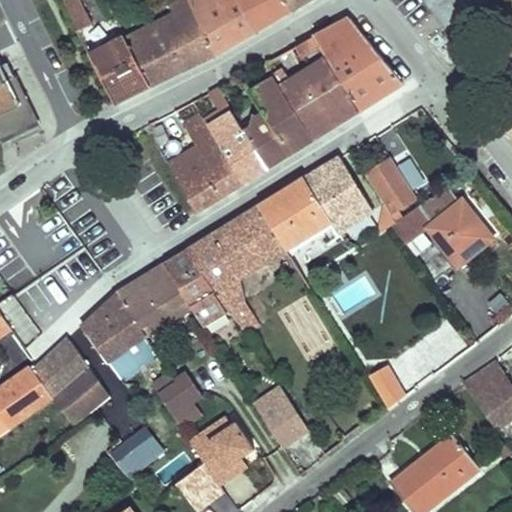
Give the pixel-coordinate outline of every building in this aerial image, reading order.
[(80,0),(63,0),(62,1),(79,32),(93,24),(80,0)] [(162,18),(126,35),(152,84),(216,52),(189,0),(170,0),(175,8),(161,15),(162,18)] [(189,0),(216,52),(258,29),(243,0),(189,0)] [(290,0),(243,0),(258,29),(295,8),(290,0)] [(351,18),(316,36),(360,108),(404,81),(351,18)] [(126,35),(90,53),(116,102),(152,84),(126,35)] [(279,77),(314,136),(360,108),(316,36),(301,44),(299,45),(313,67),(293,79),(285,67),(276,72),(277,74),(279,77)] [(269,61),(262,65),(271,77),(277,74),(276,72),(269,61)] [(7,65),(0,68),(0,139),(1,143),(37,125),(7,65)] [(268,117),(290,151),(314,136),(279,77),(277,74),(271,77),(251,90),(252,91),(253,93),(268,117)] [(218,87),(222,96),(227,93),(223,85),(218,87)] [(219,106),(213,110),(220,122),(233,113),(222,96),(218,87),(210,92),(219,106)] [(204,115),(244,181),(267,166),(242,127),(233,113),(220,122),(213,110),(204,115)] [(196,144),(167,162),(196,210),(244,181),(204,115),(186,127),(196,144)] [(242,127),(267,166),(290,151),(268,117),(265,122),(253,121),(253,117),(242,127)] [(172,141),(164,124),(155,128),(155,130),(152,132),(158,148),(172,141)] [(152,132),(150,125),(144,129),(147,134),(152,132)] [(376,211),(342,155),(308,177),(342,231),(376,211)] [(377,187),(387,181),(380,171),(371,177),(377,187)] [(438,189),(445,183),(439,174),(431,180),(438,189)] [(342,231),(308,177),(285,190),(312,234),(318,245),(342,231)] [(387,181),(377,187),(396,219),(409,211),(389,179),(387,181)] [(458,263),(496,237),(466,196),(459,200),(448,184),(423,203),(435,219),(429,223),(458,263)] [(57,207),(40,185),(1,212),(16,235),(19,233),(57,207)] [(312,234),(285,190),(262,204),(290,249),(312,234)] [(404,240),(429,223),(435,219),(423,203),(394,226),(404,240)] [(262,204),(191,249),(234,312),(250,301),(238,281),(290,249),(262,204)] [(57,207),(19,233),(32,253),(70,227),(57,207)] [(234,312),(191,249),(167,264),(207,327),(209,329),(221,322),(214,312),(222,307),(227,316),(234,312)] [(207,327),(167,264),(120,294),(143,330),(146,328),(143,323),(155,314),(159,319),(174,309),(171,303),(181,296),(189,307),(205,329),(207,327)] [(60,272),(47,278),(54,297),(68,291),(60,272)] [(55,324),(30,286),(3,303),(28,341),(55,324)] [(450,301),(466,323),(480,313),(464,290),(450,301)] [(143,330),(120,294),(83,327),(107,361),(125,348),(123,345),(143,330)] [(189,307),(181,296),(171,303),(174,309),(159,319),(155,314),(143,323),(146,328),(143,330),(148,337),(189,307)] [(0,306),(0,343),(1,345),(19,334),(0,306)] [(227,316),(222,307),(214,312),(221,322),(209,329),(217,341),(235,329),(227,316)] [(35,369),(52,395),(90,367),(68,337),(39,361),(41,364),(35,369)] [(149,339),(111,363),(121,380),(160,356),(149,339)] [(511,379),(497,359),(464,381),(497,427),(511,417),(511,379)] [(31,364),(0,386),(0,405),(12,424),(52,395),(35,369),(31,364)] [(388,364),(369,376),(386,403),(405,391),(388,364)] [(90,367),(52,395),(72,423),(109,395),(90,367)] [(170,370),(155,382),(160,388),(175,377),(170,370)] [(175,377),(160,388),(176,413),(193,402),(201,397),(184,372),(175,377)] [(258,403),(283,385),(279,379),(254,397),(258,403)] [(286,445),(311,427),(283,385),(258,403),(286,445)] [(193,402),(176,413),(183,425),(200,414),(193,402)] [(217,435),(232,426),(227,418),(212,427),(217,435)] [(212,427),(193,440),(206,460),(208,464),(221,456),(227,466),(241,457),(253,449),(236,423),(232,426),(217,435),(212,427)] [(147,427),(110,453),(128,478),(164,452),(147,427)] [(453,434),(417,463),(443,497),(480,468),(453,434)] [(499,451),(505,457),(511,451),(507,445),(499,451)] [(247,465),(241,457),(227,466),(221,456),(208,464),(214,473),(220,483),(247,465)] [(206,460),(180,479),(189,491),(214,473),(208,464),(206,460)] [(248,478),(263,491),(276,475),(261,462),(248,478)] [(417,463),(391,484),(414,511),(425,511),(443,497),(417,463)] [(214,473),(189,491),(204,511),(214,511),(231,499),(220,483),(214,473)] [(343,487),(335,494),(344,504),(352,497),(343,487)]
